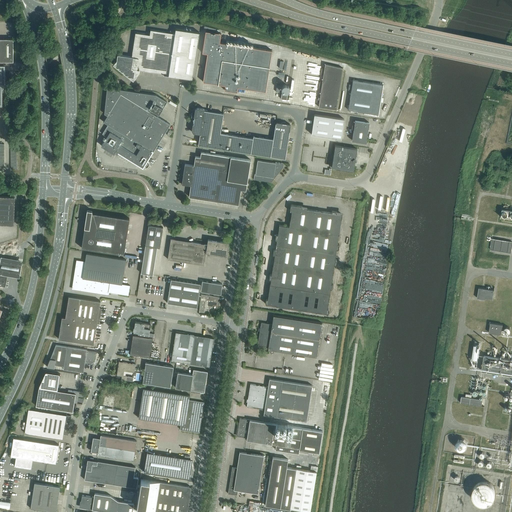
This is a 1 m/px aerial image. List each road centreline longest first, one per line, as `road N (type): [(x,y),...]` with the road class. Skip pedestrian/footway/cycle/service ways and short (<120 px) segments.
road 1 (unclassified): [(70,511),(83,423),(127,313),(226,324)]
road 2 (unclassified): [(168,205),(182,108),(191,97),(295,113),(294,177)]
road 3 (tertiary): [(246,0),(511,63)]
road 4 (unclassified): [(294,177),(347,184),(369,171),(437,0)]
road 5 (secondary): [(0,418),(48,286),(62,194)]
road 6 (tertiary): [(511,54),(284,0)]
road 7 (secondary): [(23,3),(42,77),(42,190)]
road 8 (unclassified): [(226,324),(197,511)]
road 9 (unclassified): [(212,511),(241,326)]
road 10 (secondary): [(62,188),(67,73),(53,7)]
road 11 (secondary): [(42,190),(32,278),(0,364)]
